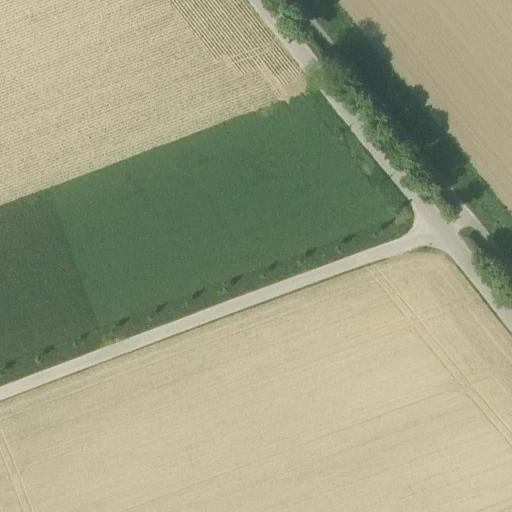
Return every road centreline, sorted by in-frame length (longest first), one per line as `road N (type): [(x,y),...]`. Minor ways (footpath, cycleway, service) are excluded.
road 1 (unclassified): [(0,395),(440,230)]
road 2 (unclassified): [(259,0),(440,230)]
